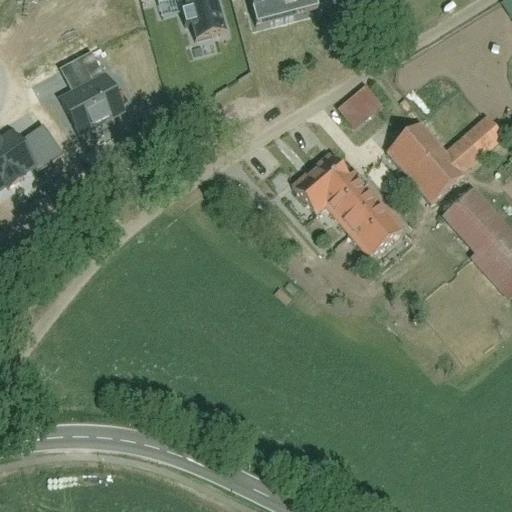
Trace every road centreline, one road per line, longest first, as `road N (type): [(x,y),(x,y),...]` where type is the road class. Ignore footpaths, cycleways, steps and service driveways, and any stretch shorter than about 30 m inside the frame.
road 1 (residential): [(0,357),(11,336),(177,188),(449,30),(479,0)]
road 2 (secondary): [(0,438),(70,429),(143,439),(301,511)]
